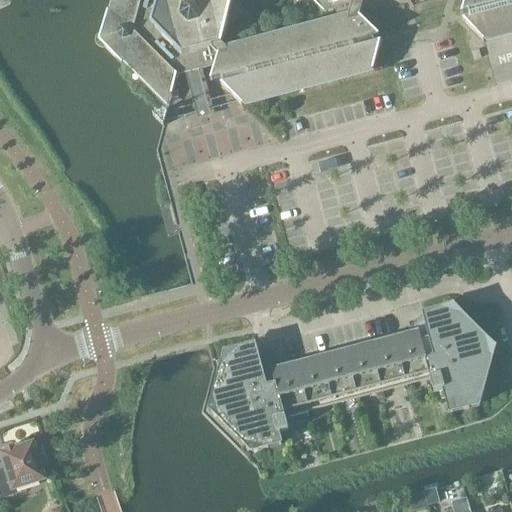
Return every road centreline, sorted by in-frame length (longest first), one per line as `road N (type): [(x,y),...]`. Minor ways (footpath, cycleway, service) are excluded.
road 1 (residential): [(49,352),(511,237)]
road 2 (residential): [(49,352),(0,206)]
